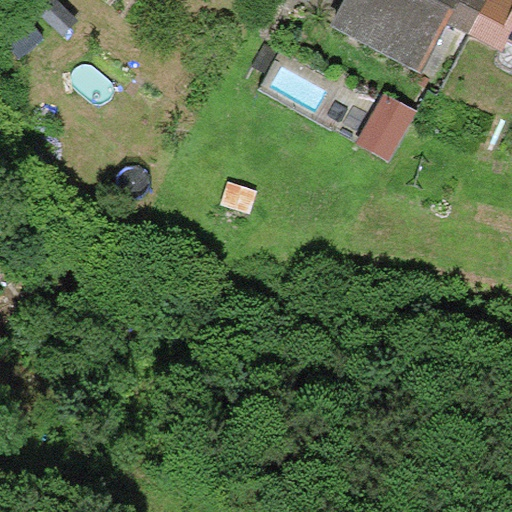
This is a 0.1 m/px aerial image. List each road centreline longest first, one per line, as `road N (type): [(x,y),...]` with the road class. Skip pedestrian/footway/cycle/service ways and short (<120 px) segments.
road 1 (unknown): [(0,171),(65,239),(110,268),(262,298)]
road 2 (track): [(0,488),(242,511)]
